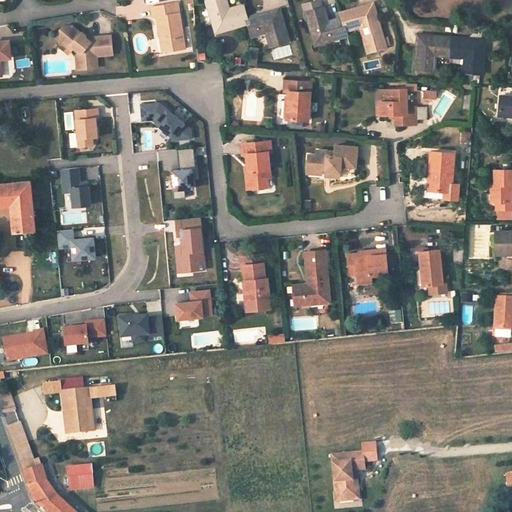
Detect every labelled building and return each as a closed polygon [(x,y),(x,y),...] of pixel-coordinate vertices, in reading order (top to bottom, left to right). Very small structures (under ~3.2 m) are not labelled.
[(223,3),(226,2),(225,0),(205,0),(215,32),(248,22),(247,17),(243,5),(228,9),(225,10),(223,3)] [(327,21),(323,7),(320,8),(318,0),(315,0),(302,4),(315,45),(322,43),(322,39),(328,37),(329,41),(347,35),(346,30),(342,16),(334,19),(335,22),(328,24),(327,21)] [(157,16),(162,51),(184,48),(179,12),(176,12),(174,2),(152,6),(153,17),(157,16)] [(346,30),(359,26),(367,52),(385,47),(372,3),(341,12),(342,16),(346,30)] [(288,40),(279,8),(271,10),(272,14),(265,16),(264,12),(247,17),(248,22),(252,35),(266,31),(270,46),(288,40)] [(112,54),(110,36),(94,38),(94,40),(90,40),(84,36),(85,35),(82,32),(80,35),(74,30),(76,28),(71,24),(63,25),(53,36),(59,40),(62,40),(68,44),(70,44),(73,46),(78,50),(75,54),(77,68),(98,66),(97,59),(95,58),(95,55),(112,54)] [(450,37),(417,34),(416,42),(419,43),(419,50),(415,49),(414,67),(432,69),(434,54),(449,55),(450,37)] [(483,40),(450,37),(449,55),(463,57),(462,71),(481,73),(482,55),(478,54),(479,47),(483,48),(483,40)] [(0,74),(1,75),(0,61),(0,58),(10,57),(8,40),(0,40),(0,74)] [(68,44),(62,40),(59,45),(68,52),(73,46),(70,44),(68,44)] [(311,81),(285,80),(284,90),(288,91),(286,118),(308,119),(311,81)] [(415,123),(415,104),(405,105),(405,88),(405,87),(383,87),(383,99),(379,99),(380,112),(386,112),(395,112),(395,115),(396,123),(415,123)] [(405,105),(415,104),(415,87),(405,88),(405,105)] [(435,97),(436,90),(423,89),(423,96),(435,97)] [(511,96),(500,96),(498,112),(511,113),(511,96)] [(173,139),(192,138),(191,128),(162,104),(159,108),(157,106),(153,103),(141,104),(143,120),(154,119),(157,121),(156,122),(173,137),(173,139)] [(75,110),(79,146),(93,145),(92,137),(97,136),(95,118),(98,117),(97,108),(75,110)] [(270,141),(242,143),(242,154),(246,154),(248,171),(246,171),(247,188),(267,186),(266,177),(270,177),(267,151),(271,150),(270,141)] [(323,170),(326,170),(331,170),(331,176),(342,177),(342,166),(357,167),(358,147),(337,145),(337,151),(336,156),(328,155),(328,151),(327,151),(317,150),(317,155),(309,154),(308,168),(323,170)] [(173,189),(174,199),(186,197),(185,188),(194,188),(193,178),(197,177),(194,147),(177,149),(179,169),(173,170),(175,189),(173,189)] [(162,170),(176,169),(175,150),(161,150),(162,170)] [(451,183),(453,153),(431,151),(430,168),(433,169),(431,190),(444,191),(444,198),(457,199),(458,183),(451,183)] [(79,183),(78,167),(61,169),(64,192),(72,192),(73,206),(90,205),(88,183),(79,183)] [(511,184),(511,168),(494,169),(493,184),(490,185),(490,202),(495,202),(511,202),(511,185),(511,184)] [(32,199),(31,180),(0,182),(0,205),(10,205),(13,231),(35,229),(33,206),(39,205),(38,199),(32,199)] [(176,252),(178,272),(193,271),(192,264),(199,263),(198,251),(203,250),(200,217),(176,220),(177,236),(182,235),(183,245),(183,252),(176,252)] [(58,230),(60,248),(72,246),(74,259),(95,257),(93,237),(74,239),(73,229),(58,230)] [(508,253),(511,253),(511,230),(504,231),(504,229),(501,229),(501,231),(494,231),(494,249),(508,249),(508,253)] [(387,275),(384,249),(367,251),(368,252),(348,254),(348,264),(356,264),(357,274),(357,278),(370,277),(387,275)] [(442,283),(439,249),(419,251),(423,285),(428,284),(429,293),(446,292),(445,283),(442,283)] [(192,264),(193,271),(205,269),(203,250),(198,251),(199,263),(192,264)] [(305,252),(308,283),(308,286),(304,287),(304,283),(293,284),(295,304),(330,301),(324,250),(305,252)] [(262,254),(242,256),(244,280),(248,280),(249,289),(245,290),(244,290),(245,300),(248,299),(249,309),(270,307),(267,277),(265,277),(262,254)] [(356,264),(348,264),(349,275),(357,274),(356,264)] [(176,303),(178,319),(212,315),(209,290),(195,292),(196,301),(192,302),(176,303)] [(471,301),(472,292),(462,292),(462,300),(471,301)] [(511,328),(511,296),(496,296),(494,327),(510,328),(511,328)] [(164,336),(162,317),(148,318),(148,316),(140,317),(131,318),(131,315),(119,316),(121,338),(132,336),(133,343),(145,341),(144,335),(149,335),(149,337),(164,336)] [(64,329),(66,346),(88,344),(88,338),(107,336),(105,320),(86,322),(86,326),(64,329)] [(510,336),(510,328),(494,327),(493,335),(510,336)] [(4,338),(8,360),(47,353),(43,330),(34,331),(35,333),(4,338)] [(71,380),(52,382),(53,392),(72,390),(71,380)] [(72,390),(53,392),(55,412),(60,411),(62,434),(85,431),(82,408),(77,409),(75,389),(72,390)] [(3,410),(15,409),(14,395),(2,396),(3,410)] [(10,432),(18,455),(29,451),(21,429),(10,432)] [(358,489),(357,478),(352,479),(351,470),(364,469),(362,451),(331,454),(334,491),(338,491),(339,501),(352,499),(351,489),(358,489)] [(41,465),(39,459),(32,461),(34,467),(41,465)] [(28,485),(47,481),(41,465),(34,467),(23,471),(28,485)] [(93,474),(67,476),(69,488),(94,486),(93,474)] [(56,494),(47,481),(28,485),(33,498),(43,507),(56,494)] [(75,511),(56,494),(43,507),(48,511),(75,511)] [(351,501),(334,503),(335,510),(352,507),(351,501)]
